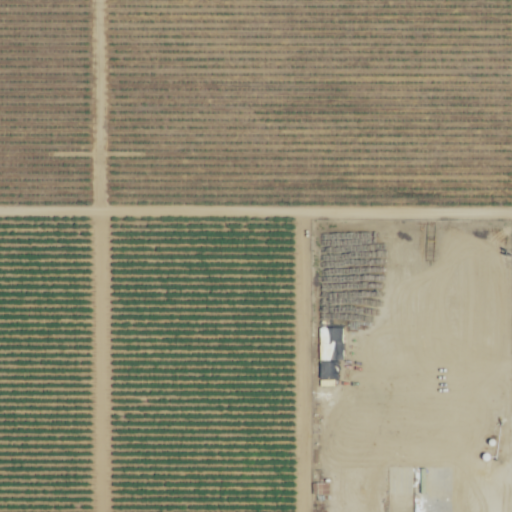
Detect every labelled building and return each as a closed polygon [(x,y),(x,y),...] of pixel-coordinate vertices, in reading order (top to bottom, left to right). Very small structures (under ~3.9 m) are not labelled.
[(342,260),(342,227),(320,227),(319,259),(342,260)] [(343,312),(322,312),(321,353),(403,354),(404,227),(344,227),(343,312)] [(422,353),(504,353),(504,227),(421,227),(422,353)] [(340,290),(340,267),(319,267),(319,290),(340,290)] [(403,403),(403,363),(322,364),(322,404),(364,404),(403,403)] [(463,363),(444,363),(444,403),(463,403),(463,363)]
